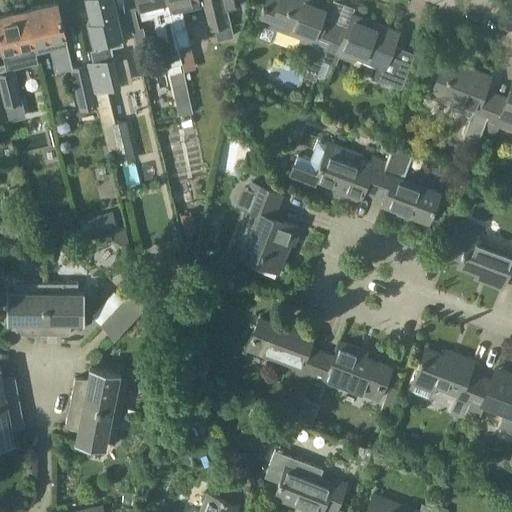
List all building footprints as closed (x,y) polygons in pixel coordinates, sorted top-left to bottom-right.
[(112,0),(86,0),(92,21),(89,22),(97,60),(88,62),(94,91),(106,88),(120,85),(111,46),(123,43),(112,0)] [(167,0),(137,0),(139,6),(142,17),(154,14),(166,65),(181,61),(178,48),(167,0)] [(167,0),(178,48),(191,45),(183,10),(202,6),(201,4),(204,3),(210,29),(215,28),(218,40),(234,36),(228,9),(222,10),(220,0),(167,0)] [(233,0),(220,0),(222,10),(228,9),(235,7),(235,6),(233,0)] [(263,18),(257,34),(259,38),(269,42),(273,40),(278,27),(301,35),(299,39),(312,44),(301,74),(316,80),(323,60),(322,60),(323,59),(334,29),(333,29),(323,25),(331,4),(319,0),(264,0),(258,16),(263,18)] [(57,2),(25,9),(37,61),(38,61),(36,52),(59,47),(61,55),(69,53),(57,2)] [(13,67),(37,61),(25,9),(0,15),(0,42),(6,67),(7,71),(14,70),(13,67)] [(323,59),(322,60),(323,60),(335,65),(339,54),(352,59),(353,56),(377,65),(374,72),(376,78),(400,87),(410,61),(399,57),(402,49),(393,45),(398,30),(353,13),(348,27),(336,23),(333,29),(334,29),(323,59)] [(139,27),(133,29),(136,43),(145,41),(146,41),(143,26),(139,27)] [(470,124),(482,129),(493,99),(482,95),(490,73),(445,56),(430,94),(461,106),(459,109),(473,115),(470,124)] [(72,66),(71,67),(76,90),(92,87),(86,63),(72,66)] [(247,70),(236,66),(232,77),(243,81),(247,70)] [(14,70),(7,71),(0,72),(0,85),(4,105),(21,101),(14,70)] [(184,72),(170,75),(179,116),(193,113),(184,72)] [(493,99),(482,129),(494,133),(498,124),(511,129),(511,82),(504,103),(493,99)] [(94,91),(108,150),(119,148),(118,143),(129,140),(124,120),(115,123),(106,88),(94,91)] [(298,154),(289,176),(315,186),(318,179),(360,196),(361,191),(374,196),(385,166),(373,161),(361,157),(362,154),(329,141),(328,144),(318,140),(311,159),(298,154)] [(385,166),(374,196),(384,200),(383,204),(428,221),(432,211),(433,211),(435,206),(434,206),(439,191),(401,177),(402,174),(406,175),(406,174),(403,172),(412,148),(415,149),(416,148),(396,140),(386,166),(385,166)] [(61,150),(65,152),(69,151),(72,147),(71,143),(67,141),(62,142),(60,146),(61,150)] [(282,194),(252,182),(247,194),(253,196),(248,208),(257,212),(241,254),(240,255),(278,270),(290,239),(293,241),(299,226),(273,217),(282,194)] [(21,185),(9,188),(11,200),(24,197),(21,185)] [(55,213),(59,229),(76,225),(72,210),(55,213)] [(113,210),(79,219),(84,236),(117,227),(113,210)] [(190,213),(180,215),(184,234),(195,231),(190,213)] [(459,216),(444,254),(460,261),(458,265),(504,283),(506,276),(511,278),(511,251),(478,238),(483,225),(459,216)] [(21,334),(45,334),(46,282),(13,281),(15,291),(7,291),(7,320),(19,320),(21,334)] [(46,282),(45,334),(70,334),(72,320),(84,320),(84,291),(77,291),(78,282),(46,282)] [(297,372),(311,378),(321,351),(308,346),(314,330),(295,323),(293,329),(260,316),(248,348),(299,368),(297,372)] [(334,356),(321,351),(311,378),(325,383),(327,378),(378,398),(390,366),(356,353),(359,347),(340,340),(334,356)] [(471,364),(426,347),(422,357),(421,357),(419,362),(420,362),(410,390),(430,397),(435,385),(457,393),(449,414),(463,419),(469,403),(480,375),(469,370),(471,364)] [(167,378),(170,365),(156,362),(152,374),(167,378)] [(75,377),(70,401),(121,411),(127,379),(118,379),(119,371),(91,366),(88,378),(75,377)] [(0,404),(20,400),(15,377),(2,377),(0,368),(0,404)] [(469,403),(463,419),(476,424),(481,408),(482,408),(484,404),(506,412),(500,428),(511,432),(511,380),(494,373),(491,379),(480,375),(469,403)] [(171,395),(181,415),(197,406),(187,387),(171,395)] [(0,443),(14,441),(11,429),(24,424),(20,400),(0,404),(0,443)] [(115,443),(121,411),(70,401),(65,425),(78,430),(76,442),(104,447),(105,440),(115,443)] [(264,475),(279,481),(277,484),(279,485),(276,495),(318,511),(320,511),(323,506),(335,511),(345,483),(332,478),(331,482),(319,478),(323,467),(275,449),(264,475)] [(234,511),(237,505),(207,493),(200,510),(195,509),(193,509),(190,511),(189,511),(234,511)] [(432,511),(434,507),(422,503),(419,511),(418,511),(417,511),(408,511),(373,498),(367,511),(432,511)] [(104,511),(103,503),(61,511),(104,511)]
